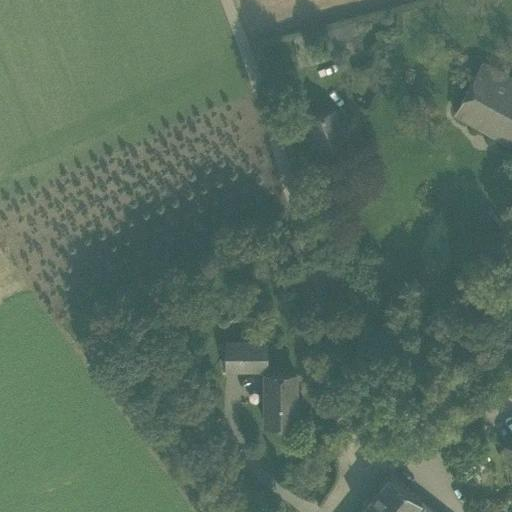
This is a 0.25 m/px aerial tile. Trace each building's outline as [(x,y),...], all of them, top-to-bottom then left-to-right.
[(511,76),(482,60),(455,111),(511,142),(511,76)] [(333,110),(310,119),(323,150),(346,141),(333,110)] [(508,362),(497,337),(470,349),(481,374),(508,362)] [(265,342),(227,343),(227,368),(265,367),(265,342)] [(296,422),(295,373),(265,373),(265,423),(296,422)] [(334,441),(314,442),(315,460),(335,459),(334,441)] [(474,450),(455,464),(465,478),(483,464),(474,450)] [(409,511),(421,499),(390,473),(359,510),(361,511),(409,511)] [(437,511),(421,499),(409,511),(437,511)]
